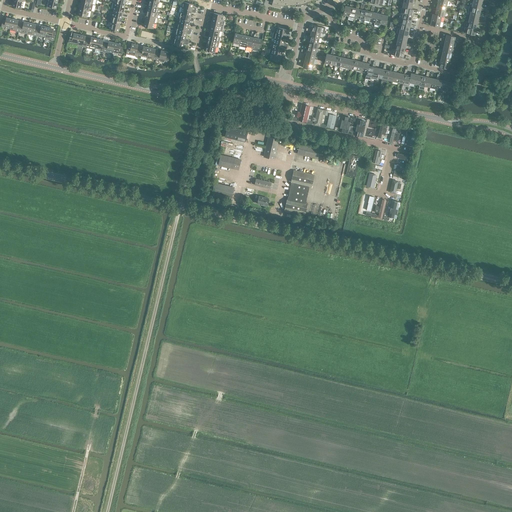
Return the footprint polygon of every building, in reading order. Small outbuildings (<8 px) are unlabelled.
[(22,8),(24,1),(21,0),(13,0),(12,6),(22,8)] [(56,8),(58,1),(54,0),(47,0),(47,6),(56,8)] [(481,7),(482,3),(473,1),(472,6),(481,8),(481,10),(483,10),(484,8),(481,7)] [(92,4),(90,4),(81,2),(79,8),(89,10),(90,11),(92,4)] [(193,7),(193,4),(184,2),(182,7),(196,10),(196,9),(196,8),(193,7)] [(125,5),(115,3),(114,3),(112,9),(114,9),(123,12),(125,5)] [(351,7),(352,7),(352,5),(350,4),(350,7),(345,6),(343,15),(349,16),(351,7)] [(356,8),(352,7),(351,7),(349,16),(348,19),(353,20),(354,17),(356,8)] [(361,9),(362,10),(363,7),(361,7),(360,9),(356,8),(354,17),(359,19),(361,9)] [(414,9),(412,9),(411,9),(405,7),(405,8),(403,13),(413,15),(412,16),(415,17),(415,14),(413,14),(414,9)] [(87,17),(89,10),(79,8),(78,15),(87,17)] [(122,18),(123,12),(114,9),(112,16),(122,18)] [(158,13),(157,12),(143,9),(143,11),(143,12),(145,12),(146,11),(147,11),(146,16),(156,18),(157,18),(158,13)] [(372,12),(373,12),(373,10),(371,9),(371,12),(366,11),(364,20),(370,21),(372,12)] [(382,14),(383,14),(384,12),(382,11),(381,14),(377,13),(375,22),(380,23),(382,14)] [(191,15),(181,13),(179,12),(178,17),(180,18),(193,21),(194,19),(193,18),(190,18),(191,15)] [(213,14),(213,15),(212,18),(222,21),(223,15),(214,13),(210,12),(209,14),(210,15),(212,15),(212,14),(213,14)] [(479,18),(480,14),(471,12),(469,17),(478,19),(478,20),(481,21),(481,18),(479,18)] [(120,24),(122,18),(112,16),(111,22),(120,24)] [(10,28),(12,19),(6,17),(6,20),(3,20),(1,26),(10,28)] [(443,22),(440,21),(431,19),(432,18),(429,17),(429,20),(431,20),(430,25),(442,27),(443,22)] [(224,21),(222,21),(212,18),(212,22),(210,22),(211,21),(208,20),(208,21),(207,23),(221,26),(223,26),(224,21)] [(410,24),(411,20),(402,18),(401,23),(410,25),(410,27),(412,27),(413,25),(410,24)] [(19,20),(12,19),(10,28),(10,30),(19,32),(21,24),(18,23),(19,20)] [(153,28),(154,23),(141,20),(140,22),(141,22),(143,23),(143,22),(144,22),(143,26),(153,28)] [(27,34),(30,23),(24,21),(23,24),(21,24),(19,32),(27,34)] [(119,31),(120,24),(111,22),(109,29),(119,31)] [(476,28),(477,24),(468,22),(467,27),(476,29),(476,31),(478,31),(479,29),(476,28)] [(36,24),(30,23),(27,34),(36,36),(38,28),(35,27),(36,24)] [(188,28),(188,25),(179,23),(177,28),(191,31),(191,30),(191,29),(188,28)] [(223,26),(221,26),(207,23),(207,25),(210,26),(210,24),(211,25),(210,29),(220,31),(222,32),(223,26)] [(313,25),(312,29),(311,30),(321,32),(325,34),(326,31),(324,31),(325,28),(313,25)] [(45,37),(48,27),(41,26),(41,28),(38,28),(36,36),(42,37),(42,36),(45,37)] [(48,27),(45,37),(45,38),(54,40),(56,32),(53,31),(54,28),(48,27)] [(286,34),(286,33),(287,29),(275,27),(274,32),(290,36),(290,34),(290,33),(287,33),(287,34),(286,34)] [(319,38),(321,32),(311,30),(312,29),(309,29),(309,31),(311,31),(310,36),(319,38)] [(408,35),(409,31),(400,29),(399,34),(408,36),(407,37),(410,38),(410,35),(408,35)] [(221,37),(218,36),(205,33),(205,35),(205,36),(207,36),(207,35),(209,35),(208,39),(219,42),(221,37)] [(240,44),(242,35),(235,33),(233,43),(240,44)] [(77,44),(80,34),(76,34),(73,34),(73,36),(70,35),(68,42),(77,44)] [(83,36),(83,35),(80,34),(77,44),(77,46),(86,48),(88,39),(85,39),(86,37),(83,36)] [(185,39),(186,36),(176,34),(175,39),(189,42),(189,40),(185,39)] [(246,47),(248,36),(242,35),(240,44),(239,46),(246,47)] [(252,49),(252,47),(255,38),(248,36),(246,47),(245,48),(252,49)] [(95,50),(97,38),(94,38),(91,38),(90,40),(88,39),(86,48),(95,50)] [(101,39),(97,38),(95,50),(103,52),(105,43),(103,43),(103,41),(100,40),(101,39)] [(189,42),(175,39),(173,38),(172,44),(183,47),(184,43),(188,44),(189,42)] [(261,39),(255,38),(252,47),(253,48),(252,50),(258,51),(259,49),(261,39)] [(283,44),(284,40),(275,38),(274,43),(287,46),(288,45),(287,44),(285,43),(285,45),(283,44)] [(317,48),(318,43),(309,41),(309,40),(307,39),(306,41),(309,42),(308,46),(317,48)] [(406,45),(406,41),(397,39),(396,44),(405,47),(405,48),(408,48),(408,46),(406,45)] [(453,48),(454,42),(445,40),(445,39),(443,39),(442,41),(445,41),(444,45),(453,48)] [(112,54),(115,43),(111,42),(108,42),(108,44),(105,43),(103,52),(112,54)] [(118,43),(115,43),(112,54),(121,56),(123,48),(120,47),(121,45),(118,44),(118,43)] [(138,57),(138,55),(140,48),(137,48),(138,46),(135,45),(135,44),(132,43),(131,46),(128,46),(126,54),(138,57)] [(215,52),(216,47),(202,44),(202,46),(205,47),(205,45),(206,46),(205,50),(215,52)] [(147,57),(149,48),(146,47),(143,47),(143,49),(140,48),(138,55),(147,57)] [(153,48),(149,48),(147,57),(156,59),(158,52),(155,52),(155,50),(153,49),(153,48)] [(282,51),(272,48),(270,48),(269,53),(271,54),(285,57),(285,55),(285,54),(282,54),(282,55),(281,55),(282,51)] [(450,58),(452,53),(443,51),(443,50),(440,49),(440,51),(442,52),(441,56),(450,58)] [(314,59),(316,53),(306,51),(307,50),(304,50),(304,52),(306,52),(305,57),(314,59)] [(158,52),(156,59),(156,61),(168,64),(170,55),(167,55),(167,52),(164,51),(163,52),(161,51),(160,53),(158,52)] [(332,55),(333,55),(334,53),(332,52),(331,55),(327,54),(324,63),(330,64),(332,55)] [(343,57),(344,57),(344,55),(342,54),(341,57),(337,56),(335,65),(340,66),(343,57)] [(353,60),(354,60),(355,57),(353,57),(352,59),(348,58),(346,68),(351,69),(353,60)] [(364,62),(365,62),(365,60),(363,59),(363,62),(358,61),(356,70),(361,71),(364,62)] [(312,70),(313,64),(304,62),(304,61),(302,60),(301,62),(304,63),(303,67),(312,70)] [(448,69),(449,63),(440,61),(440,60),(438,60),(437,62),(440,62),(439,67),(448,69)] [(374,67),(375,67),(375,65),(373,64),(373,67),(369,66),(368,66),(367,73),(367,72),(366,75),(372,76),(374,67)] [(384,69),(385,70),(386,67),(384,67),(383,69),(379,68),(377,77),(382,79),(384,69)] [(395,72),(396,72),(396,70),(394,69),(394,72),(389,71),(387,80),(393,81),(395,72)] [(405,74),(406,75),(407,72),(405,72),(404,74),(400,73),(398,82),(403,83),(405,74)] [(416,74),(418,75),(418,72),(416,72),(415,74),(411,73),(410,75),(411,76),(409,82),(414,84),(416,74)] [(427,77),(428,77),(429,75),(427,74),(426,77),(422,76),(420,85),(425,86),(427,77)] [(437,79),(439,80),(439,77),(437,77),(436,79),(432,78),(430,87),(435,88),(437,79)] [(448,82),(449,82),(450,79),(448,79),(447,81),(443,80),(441,90),(446,91),(448,82)] [(297,117),(307,120),(310,107),(302,105),(300,114),(298,114),(297,117)] [(322,123),(325,111),(315,109),(313,121),(322,123)] [(349,127),(352,115),(343,113),(340,125),(343,126),(349,127)] [(330,124),(335,125),(337,117),(329,115),(327,124),(330,124)] [(365,136),(368,123),(357,121),(354,134),(365,136)] [(386,142),(389,128),(380,126),(377,140),(386,142)] [(245,141),(247,135),(247,132),(227,127),(225,136),(245,141)] [(400,145),(403,132),(395,130),(392,143),(400,145)] [(413,134),(405,132),(402,145),(410,147),(413,134)] [(278,139),(274,138),(274,136),(268,135),(268,136),(269,137),(268,140),(264,156),(274,158),(278,139)] [(318,158),(320,149),(300,144),(298,153),(318,158)] [(373,160),(372,162),(380,164),(382,152),(376,151),(374,160),(373,160)] [(355,177),(360,156),(350,154),(346,175),(355,177)] [(400,154),(397,168),(406,170),(409,156),(400,154)] [(218,165),(239,169),(241,160),(221,155),(218,165)] [(314,176),(293,172),(291,181),(292,181),(291,185),(288,200),(287,200),(285,210),(305,214),(307,204),(298,202),(302,184),(311,186),(314,176)] [(369,172),(366,186),(375,188),(378,174),(369,172)] [(399,178),(395,177),(391,193),(401,196),(405,180),(399,178)] [(256,179),(255,185),(270,188),(271,183),(256,179)] [(212,193),(232,197),(234,188),(214,183),(212,193)] [(269,198),(256,195),(256,198),(259,199),(258,203),(267,205),(269,198)] [(372,198),(364,196),(361,208),(365,209),(369,210),(372,198)] [(383,212),(386,201),(378,199),(375,212),(383,214),(383,212)] [(400,203),(392,201),(389,213),(393,214),(397,215),(400,203)]
